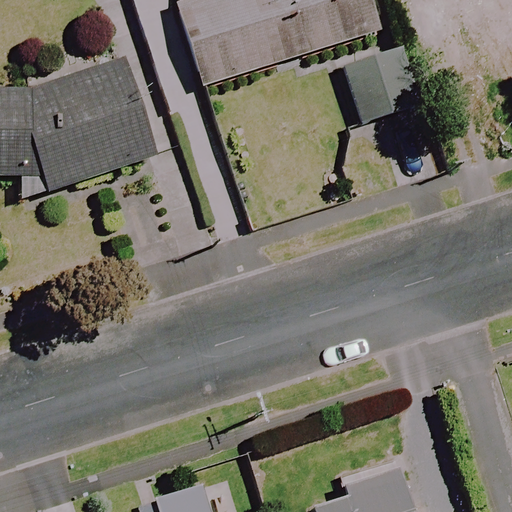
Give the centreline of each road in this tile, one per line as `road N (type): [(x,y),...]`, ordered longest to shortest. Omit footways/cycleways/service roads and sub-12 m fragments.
road 1 (residential): [(0,419),(446,276)]
road 2 (residential): [(511,496),(446,276)]
